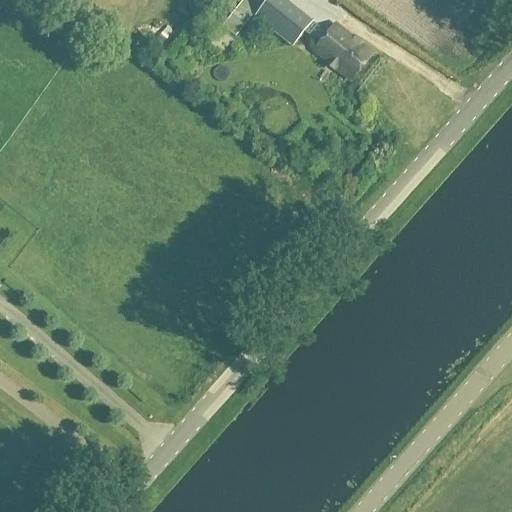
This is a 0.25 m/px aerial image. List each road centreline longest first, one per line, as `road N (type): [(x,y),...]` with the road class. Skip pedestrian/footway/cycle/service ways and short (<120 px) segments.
road 1 (unclassified): [(125,511),(511,80)]
road 2 (unknown): [(174,457),(0,305)]
road 3 (tertiary): [(364,511),(511,345)]
